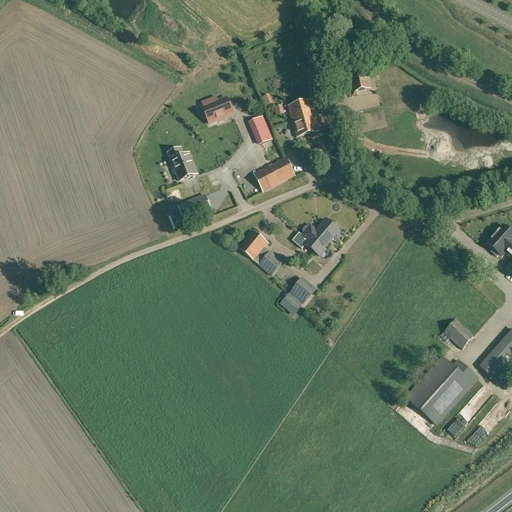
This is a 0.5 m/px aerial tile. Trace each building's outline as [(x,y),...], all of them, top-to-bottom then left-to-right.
[(328,76),(326,65),(308,69),(311,79),(328,76)] [(352,93),(362,91),(369,89),(364,67),(347,71),(352,93)] [(209,125),(233,115),(227,99),(218,102),(217,98),(208,101),(210,105),(203,108),(209,125)] [(292,123),(315,117),(314,113),(314,112),(311,101),(288,108),(292,123)] [(319,132),(315,117),(292,123),(297,138),(319,132)] [(262,118),(248,124),(258,147),(272,141),(262,118)] [(310,152),(314,160),(327,154),(323,146),(310,152)] [(168,154),(179,182),(197,175),(189,155),(183,157),(180,150),(168,154)] [(295,177),(285,158),(253,175),(263,193),(295,177)] [(211,211),(208,202),(205,196),(194,201),(177,207),(183,222),(211,211)] [(266,211),(275,207),(274,203),(264,207),(266,211)] [(330,221),(328,222),(326,221),(316,232),(310,227),(309,229),(307,227),(305,228),(302,231),(303,233),(304,234),(302,237),(308,242),(301,250),(302,250),(306,245),(318,256),(339,232),(334,227),(335,226),(335,223),(332,221),(330,221)] [(511,234),(503,226),(487,245),(493,250),(491,253),(497,258),(499,256),(501,257),(505,253),(511,259),(511,262),(506,270),(511,275),(511,234)] [(268,245),(252,232),(238,249),(254,262),(268,245)] [(261,268),(275,277),(286,260),(272,251),(261,268)] [(292,292),(306,304),(320,289),(306,277),(292,292)] [(500,313),(474,288),(456,307),(483,331),(500,313)] [(462,351),(474,338),(456,320),(444,334),(462,351)] [(495,382),(511,363),(511,330),(479,367),(495,382)] [(437,427),(479,380),(458,360),(452,366),(442,357),(405,398),(437,427)] [(494,450),(500,455),(511,441),(511,437),(508,434),(494,450)]
